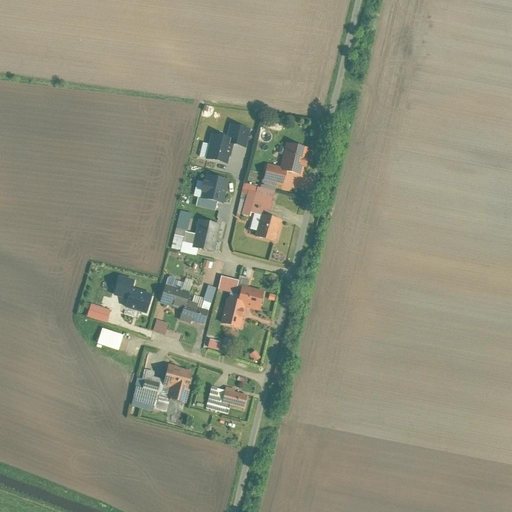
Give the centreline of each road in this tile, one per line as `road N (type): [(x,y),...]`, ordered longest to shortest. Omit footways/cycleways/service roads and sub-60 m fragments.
road 1 (residential): [(359,0),(295,274)]
road 2 (residential): [(295,274),(235,511)]
road 3 (residential): [(295,274),(221,254),(239,169)]
